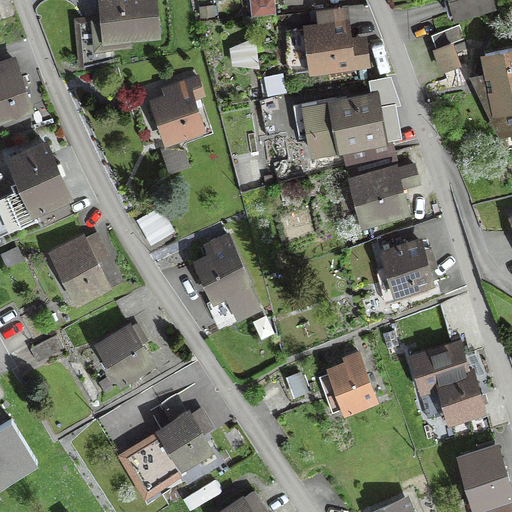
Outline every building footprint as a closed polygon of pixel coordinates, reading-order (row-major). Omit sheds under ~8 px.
[(92,21),(93,35),(79,37),(82,66),(107,60),(106,47),(128,45),(127,36),(156,34),(153,0),(98,0),(101,20),(92,21)] [(270,0),(261,0),(253,1),(254,14),(271,13),(270,0)] [(443,0),(448,16),(490,5),(488,0),(443,0)] [(346,43),(341,7),(319,10),(321,27),(286,32),(290,71),(363,62),(361,42),(346,43)] [(457,26),(429,35),(442,71),(456,65),(449,44),(462,40),(457,26)] [(261,70),(256,38),(232,50),(235,65),(261,70)] [(511,48),(483,55),(488,78),(493,76),(495,89),(490,90),(495,113),(511,109),(511,48)] [(15,71),(11,59),(0,62),(0,117),(29,108),(16,71),(15,71)] [(164,140),(201,128),(191,99),(201,95),(196,78),(162,89),(165,97),(151,102),(152,102),(147,104),(153,122),(158,120),(164,140)] [(382,108),(374,110),(372,97),(335,103),(334,98),(302,104),(311,153),(342,147),(341,146),(388,138),(382,108)] [(349,165),(395,153),(391,139),(345,151),(349,165)] [(22,188),(0,197),(0,233),(37,218),(33,209),(66,195),(44,145),(9,160),(22,188)] [(395,153),(349,165),(352,180),(399,168),(395,153)] [(396,188),(416,183),(411,164),(352,180),(363,221),(402,211),(396,188)] [(172,235),(159,211),(138,222),(151,246),(172,235)] [(93,233),(83,239),(83,237),(50,254),(74,301),(107,285),(91,254),(101,249),(93,233)] [(218,250),(194,261),(223,323),(256,308),(245,283),(248,282),(226,236),(214,241),(218,250)] [(421,252),(418,242),(382,252),(393,293),(430,283),(426,269),(432,267),(428,251),(421,252)] [(134,325),(129,328),(128,327),(97,345),(118,380),(149,361),(138,343),(143,340),(134,325)] [(55,335),(29,349),(35,362),(62,348),(55,335)] [(417,386),(464,372),(456,344),(409,358),(417,386)] [(342,357),(345,364),(328,370),(343,410),(374,399),(356,352),(342,357)] [(464,372),(417,386),(426,418),(446,412),(448,419),(482,409),(471,371),(464,372)] [(197,410),(188,415),(187,413),(186,414),(175,395),(159,404),(170,423),(158,430),(180,465),(208,448),(199,433),(208,428),(197,410)] [(0,482),(35,461),(9,419),(0,424),(0,482)] [(460,458),(474,506),(509,496),(494,448),(460,458)] [(263,511),(251,492),(219,511),(263,511)]
